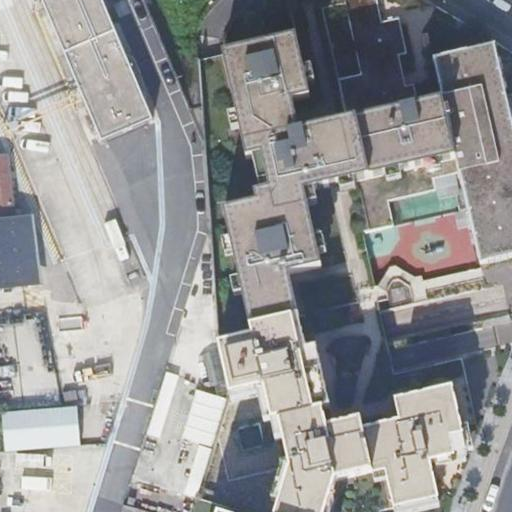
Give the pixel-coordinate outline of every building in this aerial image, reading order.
[(95,0),(32,0),(96,150),(150,128),(95,0)] [(294,0),(290,1),(298,39),(312,103),(295,107),(301,133),(357,121),(419,107),(414,86),(406,87),(399,58),(407,57),(399,19),(382,23),(376,0),(294,0)] [(389,203),(437,191),(434,181),(459,175),(443,100),(419,107),(357,121),(301,133),(295,107),(312,103),(298,39),(222,57),(257,206),(226,213),(247,325),(249,337),(220,343),(231,400),(196,500),(194,501),(190,511),(332,511),(336,503),(343,480),(374,473),(377,482),(388,480),(394,507),(394,511),(439,501),(431,464),(468,456),(461,427),(477,424),(467,381),(461,361),(395,375),(378,299),(364,234),(394,227),(394,226),(389,203)] [(443,100),(459,175),(467,210),(480,266),(511,258),(511,119),(507,99),(495,47),(433,61),(443,100)] [(35,216),(17,218),(9,153),(0,154),(0,289),(43,284),(35,216)] [(72,411),(0,417),(0,457),(76,450),(72,411)] [(410,511),(440,506),(439,501),(394,511),(393,511),(410,511)]
